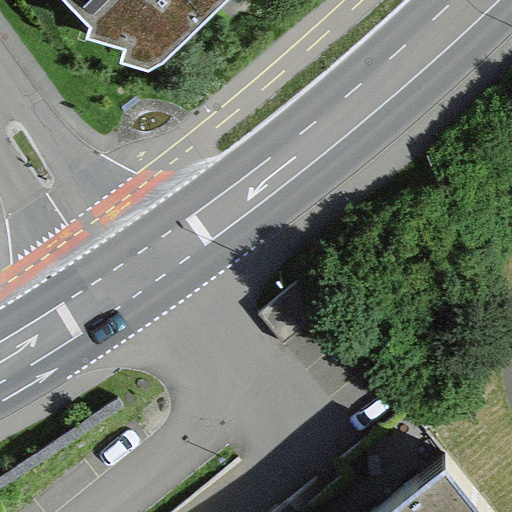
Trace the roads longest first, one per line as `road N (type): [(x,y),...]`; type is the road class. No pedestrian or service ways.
road 1 (primary): [(455,13),(149,259)]
road 2 (residential): [(99,511),(220,405),(214,354),(149,259)]
road 3 (residential): [(111,287),(0,111)]
road 4 (primary): [(111,287),(0,357)]
